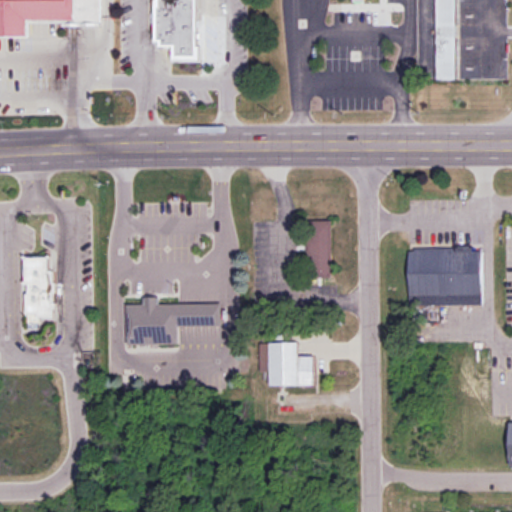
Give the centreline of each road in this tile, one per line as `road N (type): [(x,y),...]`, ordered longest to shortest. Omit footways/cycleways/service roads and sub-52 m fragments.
road 1 (tertiary): [(511,144),(0,155)]
road 2 (residential): [(372,511),(369,147)]
